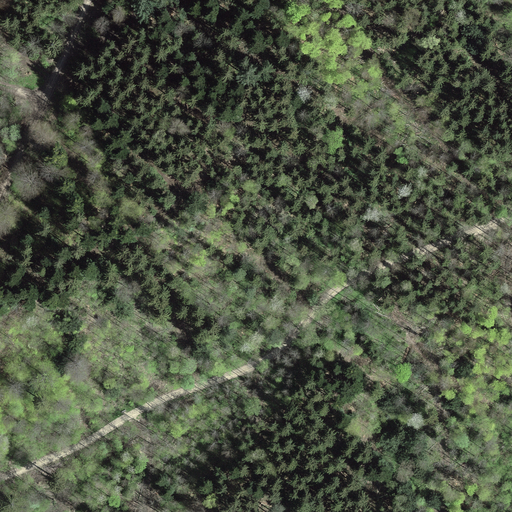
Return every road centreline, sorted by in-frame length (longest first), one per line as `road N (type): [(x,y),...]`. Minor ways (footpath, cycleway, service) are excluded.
road 1 (track): [(0,479),(281,349),(355,275),(511,211)]
road 2 (track): [(90,0),(0,201)]
